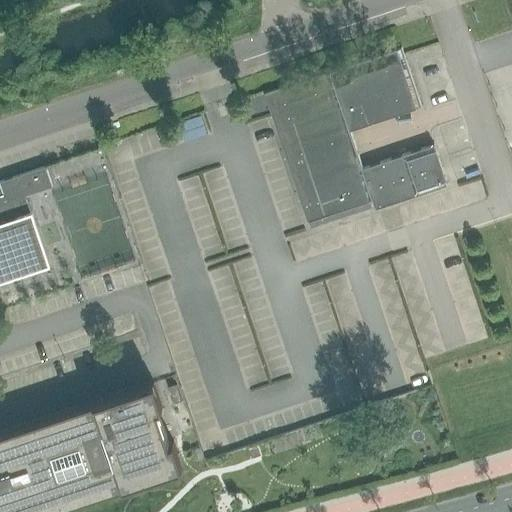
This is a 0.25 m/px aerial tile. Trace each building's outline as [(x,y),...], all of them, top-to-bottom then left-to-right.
[(434,144),(363,167),(350,129),(400,113),(421,106),(405,58),(405,57),(405,56),(404,54),(401,47),(264,92),(307,221),(373,199),(375,208),(447,184),(434,144)] [(25,194),(34,191),(52,185),(46,166),(0,181),(0,277),(48,262),(25,194)] [(0,511),(50,511),(181,469),(180,467),(172,443),(168,444),(157,411),(161,410),(152,384),(0,435),(0,511)] [(176,384),(168,387),(174,404),(182,401),(176,384)] [(258,445),(249,449),(252,458),(261,455),(258,445)]
